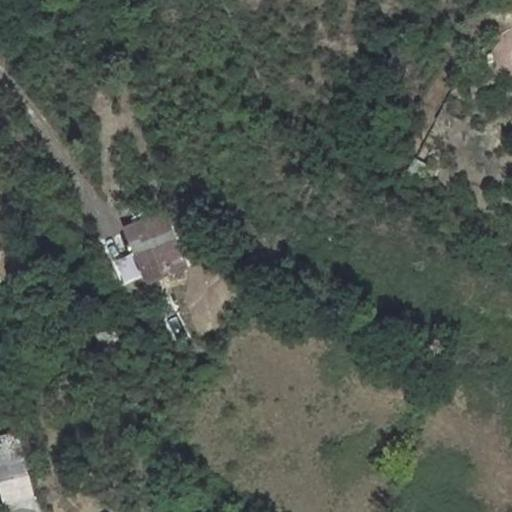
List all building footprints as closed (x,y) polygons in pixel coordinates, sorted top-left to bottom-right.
[(487,60),(478,53),(461,72),(471,80),(487,60)] [(0,181),(0,219),(10,217),(0,181)] [(165,217),(130,231),(150,278),(169,270),(185,263),(165,217)] [(185,263),(169,270),(171,275),(187,268),(185,263)] [(116,310),(94,315),(101,350),(123,345),(116,310)] [(18,434),(0,438),(0,482),(5,504),(33,497),(18,434)]
